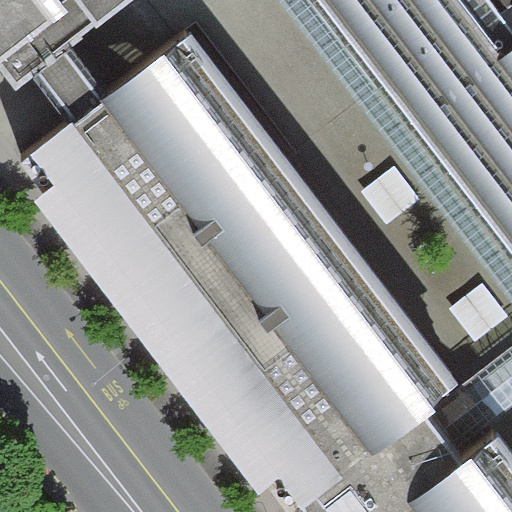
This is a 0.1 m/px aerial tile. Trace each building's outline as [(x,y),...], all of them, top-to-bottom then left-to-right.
[(299,511),(511,511),(511,424),(206,33),(131,90),(93,41),(107,30),(116,22),(119,24),(152,0),(0,0),(0,83),(19,67),(39,87),(55,77),(88,113),(27,157),(299,511)] [(315,0),(511,257),(511,237),(331,0),(315,0)] [(461,0),(331,0),(511,237),(511,57),(508,61),(461,0)] [(421,201),(392,165),(360,191),(389,227),(421,201)] [(511,329),(511,322),(486,290),(453,317),(483,353),(511,329)]
